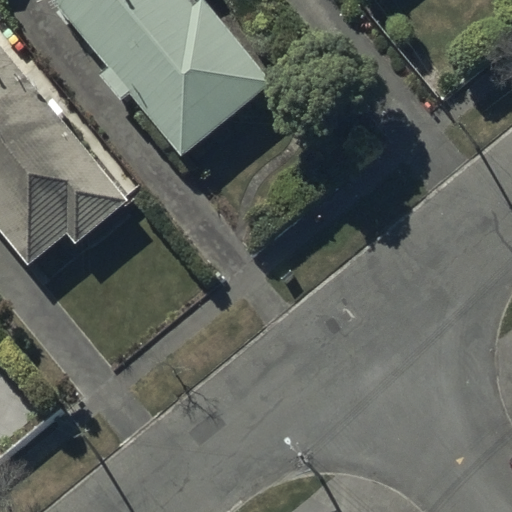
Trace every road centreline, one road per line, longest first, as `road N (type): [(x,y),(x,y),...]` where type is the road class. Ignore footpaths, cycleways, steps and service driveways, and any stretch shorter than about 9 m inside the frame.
road 1 (unclassified): [(356,332),(138,511)]
road 2 (residential): [(356,332),(504,511)]
road 3 (unclassified): [(511,205),(356,332)]
